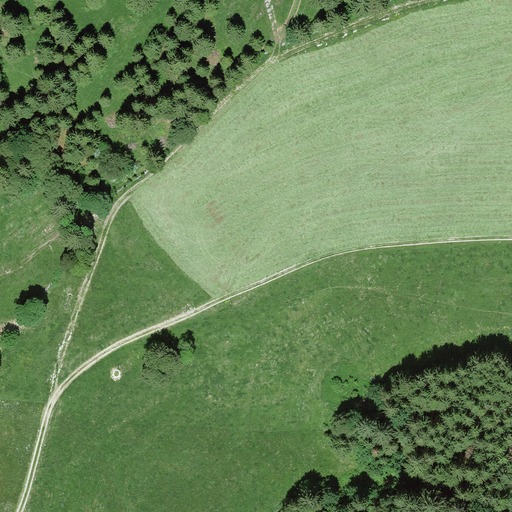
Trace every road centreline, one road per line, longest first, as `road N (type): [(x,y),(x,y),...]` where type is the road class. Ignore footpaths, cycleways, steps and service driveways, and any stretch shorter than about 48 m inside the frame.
road 1 (track): [(511,238),(321,259),(116,344),(50,398)]
road 2 (track): [(50,398),(83,259),(120,201),(274,55),(273,0)]
